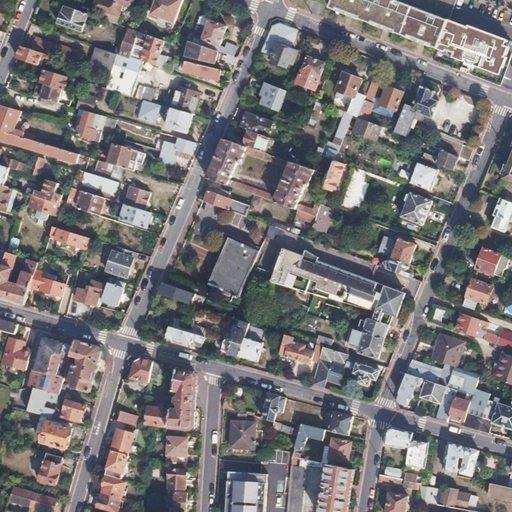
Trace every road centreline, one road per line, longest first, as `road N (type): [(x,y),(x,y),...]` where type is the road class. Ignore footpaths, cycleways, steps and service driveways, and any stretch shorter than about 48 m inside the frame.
road 1 (residential): [(270,8),(127,344)]
road 2 (residential): [(504,100),(380,414)]
road 3 (residential): [(504,100),(270,8)]
road 4 (residential): [(127,344),(82,511)]
road 5 (residential): [(217,368),(380,414)]
road 6 (residential): [(204,511),(217,368)]
road 7 (residential): [(380,414),(511,452)]
road 8 (residential): [(0,310),(127,344)]
